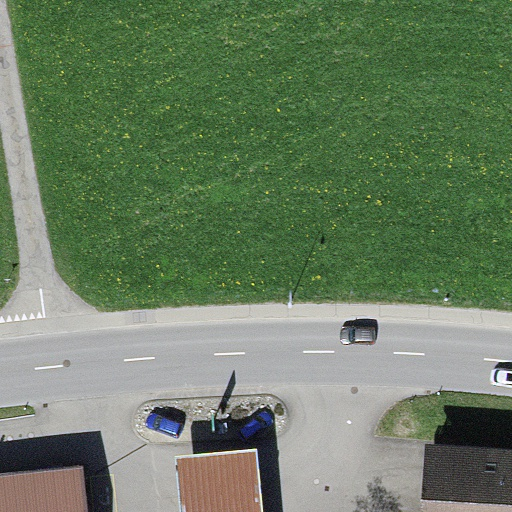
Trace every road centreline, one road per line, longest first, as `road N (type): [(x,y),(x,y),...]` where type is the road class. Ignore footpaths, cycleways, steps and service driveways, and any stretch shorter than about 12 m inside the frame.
road 1 (secondary): [(50,370),(297,352),(511,364)]
road 2 (residential): [(50,370),(0,68)]
